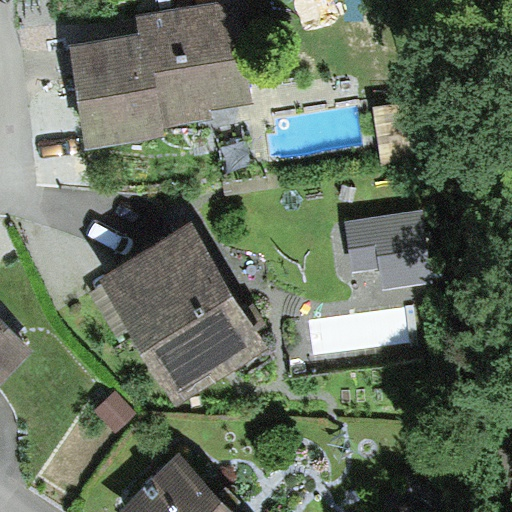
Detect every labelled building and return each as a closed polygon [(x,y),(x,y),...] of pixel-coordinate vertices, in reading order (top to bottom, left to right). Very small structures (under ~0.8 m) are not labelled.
[(141,50),(71,64),(88,156),(269,122),(246,0),(215,0),(135,15),(141,50)] [(359,215),(367,278),(444,269),(436,206),(359,215)] [(196,228),(99,277),(159,395),(256,346),(196,228)] [(0,313),(0,377),(32,347),(0,313)] [(232,511),(180,457),(122,511),(232,511)]
